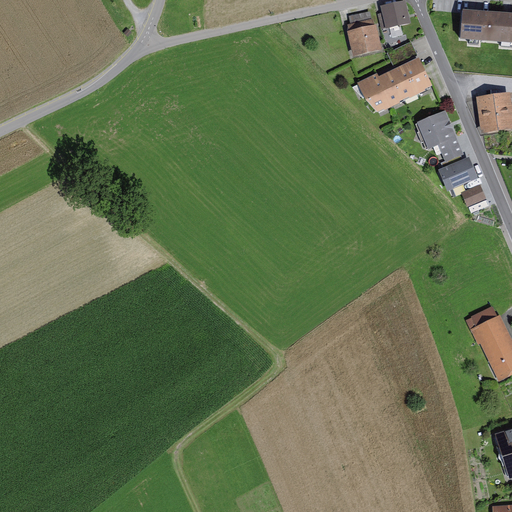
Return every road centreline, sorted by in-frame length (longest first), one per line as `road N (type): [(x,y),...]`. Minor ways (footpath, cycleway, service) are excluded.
road 1 (residential): [(415,0),(511,231)]
road 2 (residential): [(142,39),(170,42),(360,0)]
road 3 (unclassified): [(0,130),(105,77),(142,39)]
